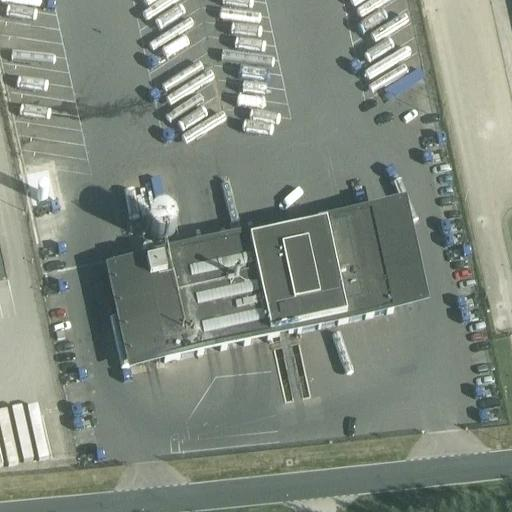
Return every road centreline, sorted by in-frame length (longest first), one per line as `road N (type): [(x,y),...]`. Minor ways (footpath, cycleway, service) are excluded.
road 1 (unclassified): [(511,463),(51,511)]
road 2 (unknown): [(238,423),(210,164)]
